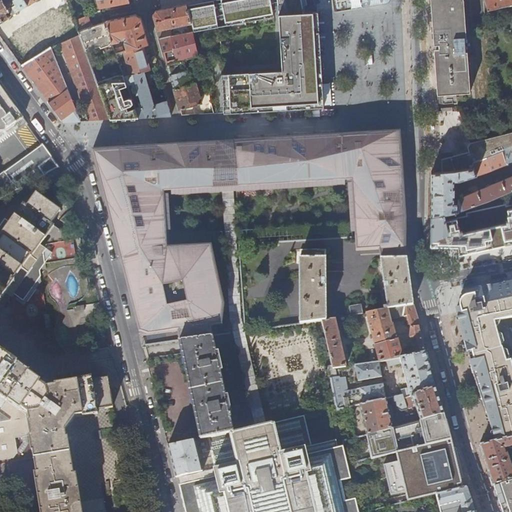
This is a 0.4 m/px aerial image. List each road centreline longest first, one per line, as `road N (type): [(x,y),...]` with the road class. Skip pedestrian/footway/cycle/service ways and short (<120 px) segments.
road 1 (residential): [(60,143),(82,171),(169,511)]
road 2 (residential): [(60,143),(420,119)]
road 3 (residential): [(511,263),(424,282),(489,511)]
